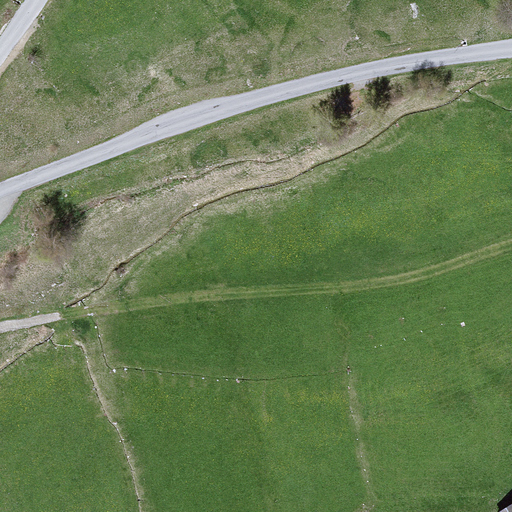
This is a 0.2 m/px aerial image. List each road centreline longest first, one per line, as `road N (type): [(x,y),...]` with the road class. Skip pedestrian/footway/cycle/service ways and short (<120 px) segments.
road 1 (unclassified): [(511,51),(300,85),(171,124),(0,193)]
road 2 (track): [(0,329),(174,299),(412,277),(511,245)]
